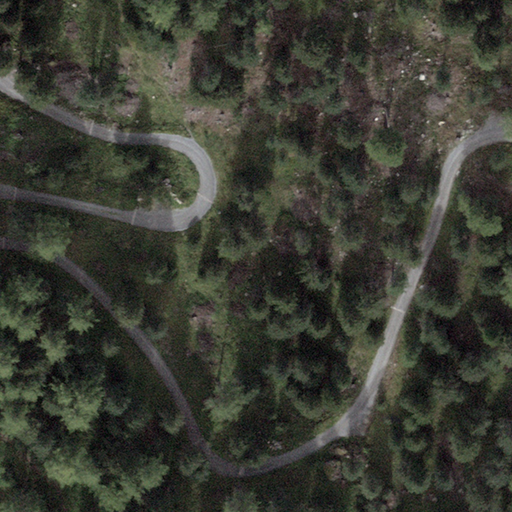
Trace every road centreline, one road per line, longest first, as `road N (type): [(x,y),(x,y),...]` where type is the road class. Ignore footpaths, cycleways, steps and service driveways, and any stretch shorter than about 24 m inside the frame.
road 1 (track): [(0,246),(77,271),(162,374),(205,463),(235,477),(275,469),(350,424),(396,348),(460,148),(492,127),(511,134)]
road 2 (track): [(0,82),(118,133),(191,145),(208,172),(209,197),(200,217),(181,226),(0,188)]
